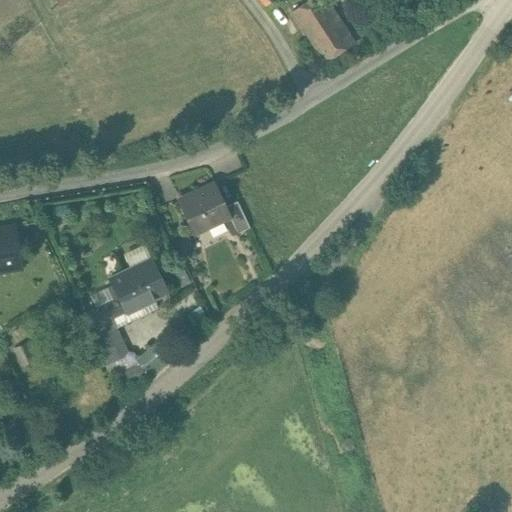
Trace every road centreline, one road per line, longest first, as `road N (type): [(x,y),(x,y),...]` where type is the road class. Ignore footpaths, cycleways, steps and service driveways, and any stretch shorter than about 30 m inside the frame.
road 1 (unclassified): [(511,3),(328,233),(143,409),(0,506)]
road 2 (unclassified): [(478,0),(268,126),(97,179),(0,191)]
